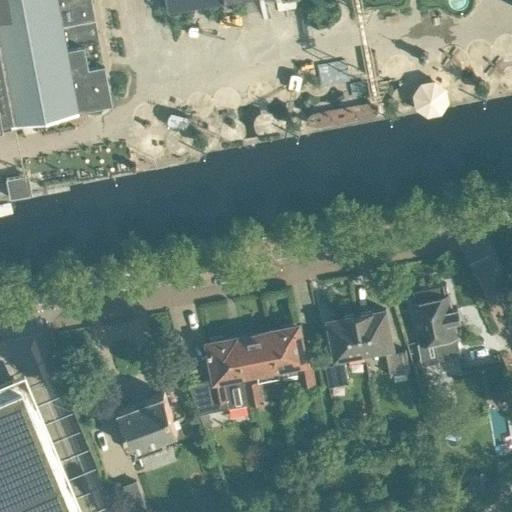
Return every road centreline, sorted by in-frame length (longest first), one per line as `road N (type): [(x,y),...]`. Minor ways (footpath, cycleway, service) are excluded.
road 1 (unclassified): [(0,305),(462,217)]
road 2 (unclassified): [(511,332),(462,217)]
